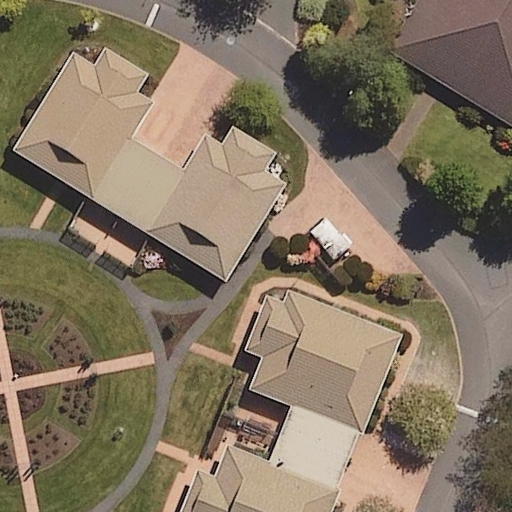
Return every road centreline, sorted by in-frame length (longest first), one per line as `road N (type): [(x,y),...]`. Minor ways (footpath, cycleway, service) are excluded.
road 1 (residential): [(485,320),(456,264),(321,116),(258,58),(170,0)]
road 2 (residential): [(444,511),(485,410),(485,320)]
